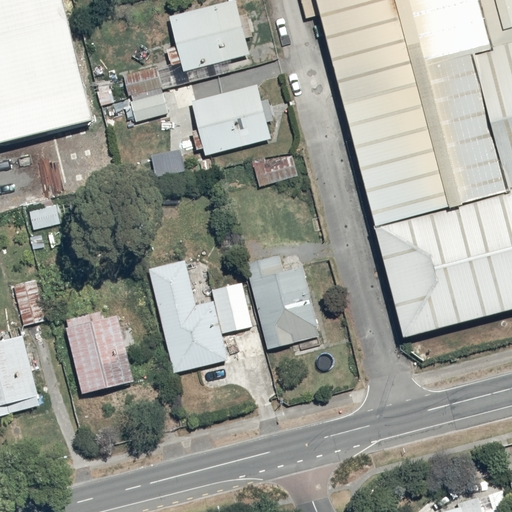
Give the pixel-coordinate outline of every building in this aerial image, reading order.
[(0,0),(0,153),(81,134),(47,0),(0,0)] [(242,0),(237,0),(173,17),(180,44),(172,46),(178,68),(183,67),(185,73),(257,54),(242,0)] [(300,0),(367,244),(498,209),(458,71),(478,65),(460,0),(300,0)] [(498,209),(511,205),(511,57),(460,72),(498,209)] [(166,77),(162,59),(141,63),(128,65),(132,84),(166,77)] [(265,85),(195,102),(209,159),(279,141),(265,85)] [(170,114),(166,93),(133,99),(137,121),(170,114)] [(183,149),(154,154),(158,176),(187,171),(183,149)] [(77,221),(73,199),(54,203),(53,195),(29,201),(35,230),(77,221)] [(367,244),(360,246),(390,354),(511,321),(511,205),(498,209),(367,244)] [(285,257),(250,266),(272,352),(298,346),(297,342),(325,336),(308,268),(289,273),(285,257)] [(201,305),(191,260),(153,269),(178,374),(234,360),(228,337),(258,329),(246,276),(213,284),(217,301),(201,305)] [(47,321),(38,274),(15,278),(24,326),(47,321)] [(112,307),(70,316),(87,396),(141,385),(126,314),(113,316),(112,307)] [(28,335),(0,341),(0,422),(47,411),(28,335)] [(461,503),(462,508),(446,511),(486,511),(483,497),(461,503)]
